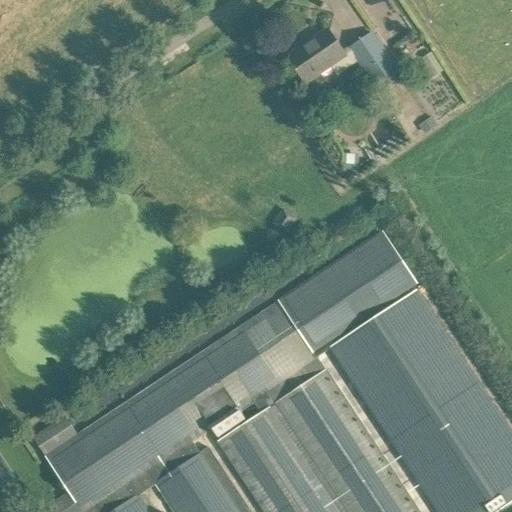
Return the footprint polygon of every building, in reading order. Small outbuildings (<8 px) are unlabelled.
[(345,55),(339,46),(328,30),(288,57),(305,82),(345,55)] [(401,75),(384,49),(373,33),(350,48),(379,90),(401,75)] [(424,133),(438,124),(432,115),(418,124),(424,133)] [(357,176),(359,154),(343,152),(341,175),(357,176)] [(66,415),(33,437),(45,455),(69,491),(49,504),(54,511),(153,511),(142,495),(154,486),(171,511),(252,511),(210,448),(202,454),(193,441),(254,401),(263,414),(221,441),(268,511),(420,511),(327,370),(279,403),(270,389),(318,357),(330,348),(331,348),(439,511),(495,511),(511,501),(511,433),(380,233),(370,240),(279,300),(280,302),(79,436),(77,433),(66,415)] [(0,489),(8,484),(14,480),(0,458),(0,489)]
